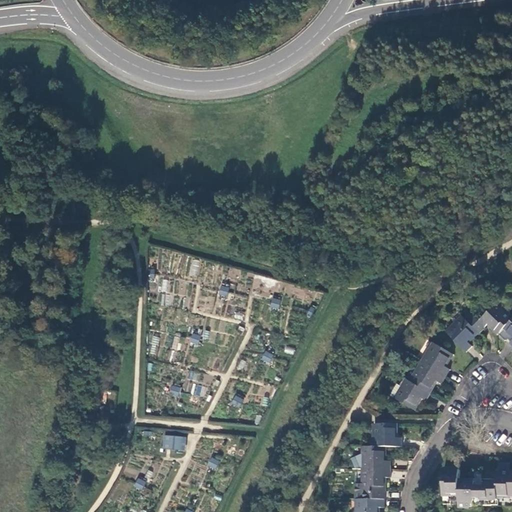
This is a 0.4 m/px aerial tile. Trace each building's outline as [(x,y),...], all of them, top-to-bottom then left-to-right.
[(225,297),(229,288),(221,285),(218,294),(225,297)] [(278,309),(281,300),(273,298),(270,307),(278,309)] [(499,337),(511,323),(511,319),(499,306),(480,324),(474,318),(468,324),(479,335),(480,336),(489,327),(499,337)] [(469,345),(479,335),(468,324),(464,320),(448,336),(468,355),(473,349),(469,345)] [(511,323),(499,337),(506,344),(509,344),(510,343),(511,345),(510,346),(511,348),(511,323)] [(192,334),(189,341),(197,344),(200,336),(192,334)] [(424,365),(447,379),(451,373),(446,370),(453,358),(435,347),(424,365)] [(269,363),(273,355),(265,351),(261,359),(269,363)] [(443,387),(447,379),(424,365),(413,384),(431,395),(438,384),(443,387)] [(409,382),(406,381),(401,389),(399,387),(392,399),(397,402),(409,382)] [(428,404),(432,396),(431,395),(413,384),(409,382),(397,402),(415,412),(423,400),(428,404)] [(169,392),(178,395),(181,389),(172,385),(169,392)] [(194,385),(193,395),(203,396),(204,386),(194,385)] [(240,407),(243,398),(234,396),(232,404),(240,407)] [(398,441),(398,426),(376,426),(376,449),(386,449),(404,449),(403,441),(398,441)] [(185,450),(186,436),(163,435),(162,449),(185,450)] [(386,463),(386,449),(376,449),(365,449),(365,471),(392,471),(392,463),(386,463)] [(211,457),(207,466),(216,470),(220,461),(211,457)] [(511,472),(511,473),(511,465),(499,464),(499,485),(493,485),(493,483),(487,483),(488,485),(483,485),(483,487),(475,487),(475,483),(469,483),(469,485),(462,485),(462,472),(455,472),(455,468),(446,468),(446,507),(453,507),(453,502),(461,503),(461,507),(499,507),(499,498),(511,497),(511,472)] [(392,479),(392,471),(365,471),(365,479),(365,493),(365,501),(385,501),(386,493),(386,479),(392,479)] [(142,490),(146,481),(137,478),(134,486),(142,490)] [(387,509),(387,501),(385,501),(365,501),(360,501),(359,511),(380,511),(380,509),(387,509)]
